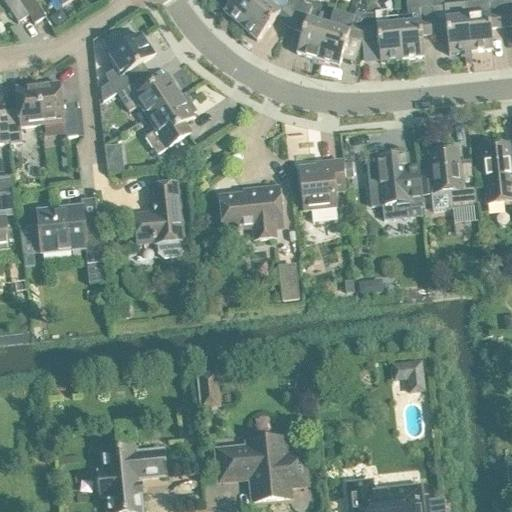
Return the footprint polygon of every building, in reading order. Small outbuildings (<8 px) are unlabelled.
[(18,25),(29,18),(20,4),(17,0),(8,0),(4,3),(18,25)] [(35,26),(45,19),(33,0),(27,0),(20,4),(29,18),(35,26)] [(57,0),(63,9),(75,0),(57,0)] [(264,0),(225,0),(231,5),(223,14),(240,28),(263,2),(264,0)] [(289,29),(302,5),(296,0),(293,0),(280,16),(263,2),(240,28),(257,43),(277,19),(289,29)] [(402,62),(425,60),(422,37),(434,36),(431,9),(432,9),(430,0),(421,0),(423,10),(407,12),(408,18),(398,19),(402,62)] [(511,0),(500,2),(503,27),(511,25),(511,0)] [(488,3),(488,2),(466,4),(471,55),(493,53),(491,28),(503,27),(500,2),(488,3)] [(359,3),(356,13),(363,15),(365,5),(359,3)] [(471,55),(466,4),(444,7),(444,8),(432,9),(431,9),(434,36),(447,35),(449,57),(471,55)] [(318,62),(328,28),(308,22),(312,8),(302,5),(289,29),(303,34),(296,55),(318,62)] [(363,43),(366,16),(363,15),(356,13),(349,35),(328,28),(318,62),(339,69),(348,39),(363,43)] [(388,20),(387,13),(375,15),(366,16),(363,43),(378,42),(381,64),(402,62),(398,19),(388,20)] [(117,96),(144,78),(138,69),(155,57),(141,37),(108,58),(116,71),(106,78),(117,96)] [(181,98),(168,78),(151,89),(144,78),(117,96),(129,114),(140,108),(148,120),(181,98)] [(64,113),(61,85),(38,88),(42,127),(65,125),(66,140),(78,139),(76,117),(75,111),(64,113)] [(10,146),(22,145),(21,130),(42,127),(38,88),(16,90),(19,118),(7,119),(10,146),(10,145),(10,146)] [(181,98),(148,120),(156,133),(146,139),(157,158),(184,140),(178,130),(195,119),(193,116),(197,113),(186,96),(181,98)] [(81,111),(75,111),(76,117),(78,139),(84,138),(81,111)] [(0,119),(0,146),(10,146),(7,119),(0,119)] [(480,149),(485,190),(486,207),(504,205),(511,203),(511,170),(509,146),(480,149)] [(471,166),(459,167),(458,151),(429,155),(433,196),(435,215),(452,213),(452,210),(469,209),(476,208),(471,166)] [(366,161),(369,187),(371,208),(382,207),(410,204),(410,212),(424,210),(423,199),(421,179),(420,167),(408,169),(406,157),(366,161)] [(337,222),(336,210),(334,194),(346,193),(342,164),(323,166),(323,168),(300,170),(304,213),(312,213),(313,225),(337,222)] [(14,178),(0,179),(0,195),(16,193),(14,178)] [(182,243),(183,243),(178,186),(150,189),(153,216),(135,218),(138,246),(155,244),(157,256),(164,262),(177,260),(183,253),(182,243)] [(274,241),(273,227),(283,226),(279,190),(260,192),(260,196),(220,201),(223,236),(238,235),(238,237),(243,236),(242,231),(254,230),(255,243),(274,241)] [(56,216),(56,213),(37,215),(42,256),(85,251),(87,267),(103,265),(98,222),(83,223),(82,213),(56,216)] [(0,219),(0,252),(9,251),(6,218),(0,219)] [(23,254),(32,253),(30,237),(21,238),(23,254)] [(34,256),(24,257),(25,268),(35,268),(34,256)] [(282,305),(300,303),(297,266),(279,268),(282,305)] [(419,363),(390,367),(392,383),(406,381),(408,395),(423,393),(419,363)] [(301,368),(302,390),(318,390),(317,368),(301,368)] [(200,412),(222,409),(218,373),(196,375),(200,412)] [(285,459),(283,441),(248,445),(248,451),(217,454),(220,483),(251,480),(254,504),(289,501),(288,489),(306,487),(303,457),(285,459)] [(132,452),(131,448),(122,449),(122,453),(102,455),(104,474),(99,474),(101,500),(106,500),(107,511),(141,511),(140,496),(142,496),(141,487),(139,487),(139,481),(165,479),(163,453),(136,455),(136,452),(132,452)] [(373,494),(372,484),(348,486),(350,511),(423,511),(420,488),(373,494)] [(444,511),(443,502),(431,503),(431,511),(444,511)]
